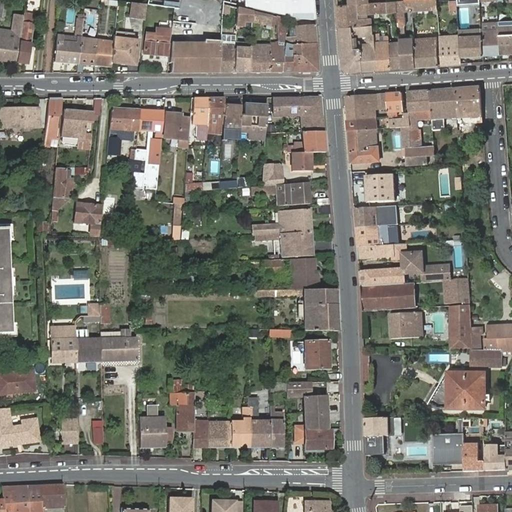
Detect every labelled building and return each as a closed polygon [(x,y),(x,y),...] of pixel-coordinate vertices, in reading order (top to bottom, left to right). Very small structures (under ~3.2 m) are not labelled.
[(245,0),(246,8),(299,20),(314,19),(312,0),(245,0)] [(398,11),(397,0),(369,2),(350,3),(337,4),(339,26),(371,25),(371,18),(359,18),(359,14),(398,11)] [(438,14),(437,0),(411,0),(413,12),(414,36),(415,39),(415,45),(416,67),(439,65),(437,36),(433,37),(434,42),(418,44),(418,38),(416,10),(434,9),(435,14),(438,14)] [(147,6),(131,4),(129,19),(145,21),(147,6)] [(238,9),(224,6),(223,14),(237,17),(238,9)] [(254,13),(246,11),(238,9),(237,17),(237,22),(253,24),(254,13)] [(459,30),(458,12),(452,13),(455,44),(441,45),(442,65),(462,63),(462,56),(459,30)] [(271,17),(254,13),(253,24),(271,26),(271,17)] [(35,16),(24,14),(24,17),(23,21),(34,23),(35,16)] [(23,21),(24,17),(14,16),(12,15),(10,32),(16,33),(16,29),(22,30),(23,24),(23,21)] [(287,45),(286,20),(278,18),(280,45),(287,45)] [(511,19),(498,21),(499,28),(501,53),(511,52),(511,19)] [(22,30),(18,64),(28,65),(33,26),(34,23),(23,21),(23,24),(22,30)] [(77,37),(58,35),(55,62),(79,65),(82,37),(83,24),(79,23),(77,37)] [(371,25),(339,26),(342,66),(347,72),(377,69),(375,48),(358,48),(358,51),(355,52),(354,41),(358,41),(358,35),(374,34),(373,25),(371,25)] [(316,44),(315,27),(295,27),(295,45),(316,44)] [(462,56),(483,54),(481,30),(481,28),(459,30),(462,56)] [(501,53),(499,28),(481,30),(483,54),(501,53)] [(0,60),(18,64),(22,30),(16,29),(16,33),(14,42),(9,42),(10,32),(0,30),(0,60)] [(168,58),(171,31),(158,30),(158,36),(148,35),(147,44),(145,55),(168,58)] [(392,68),(402,68),(402,66),(402,65),(400,40),(400,37),(400,36),(390,37),(392,68)] [(95,67),(98,39),(82,37),(79,65),(95,67)] [(375,48),(377,69),(392,68),(390,37),(384,38),(384,47),(375,48)] [(138,42),(114,38),(114,41),(111,63),(135,65),(138,42)] [(111,63),(114,41),(98,39),(95,67),(111,69),(111,63)] [(408,67),(416,67),(415,45),(415,39),(400,40),(402,65),(407,65),(408,67)] [(236,41),(221,40),(221,43),(218,74),(233,74),(235,43),(236,41)] [(197,42),(172,42),(170,61),(168,74),(170,74),(194,74),(197,47),(197,42)] [(218,74),(221,43),(204,42),(197,42),(197,47),(194,74),(208,74),(218,74)] [(251,49),(251,45),(235,43),(233,74),(248,74),(251,49)] [(316,44),(295,45),(296,57),(281,57),(282,74),(317,74),(318,71),(316,44)] [(281,57),(280,48),(270,48),(270,51),(269,74),(282,74),(281,57)] [(248,74),(269,74),(270,51),(251,49),(248,74)] [(481,88),(455,90),(457,122),(457,125),(483,124),(481,88)] [(457,122),(455,90),(431,92),(433,122),(434,134),(446,132),(445,119),(453,118),(453,122),(457,122)] [(433,122),(431,92),(408,94),(410,116),(410,124),(419,123),(433,122)] [(404,116),(403,94),(387,95),(389,119),(393,119),(404,118),(404,116)] [(389,119),(387,95),(347,98),(349,121),(375,120),(383,120),(387,119),(389,119)] [(208,99),(194,98),(192,125),(196,125),(195,140),(205,140),(205,133),(206,126),(208,99)] [(216,131),(221,132),(222,104),(223,98),(208,99),(206,126),(216,126),(216,131)] [(302,134),(323,133),(320,98),(273,98),(272,118),(299,118),(300,134),(302,134)] [(63,99),(49,99),(46,133),(56,133),(58,114),(62,114),(63,99)] [(222,104),(221,132),(239,133),(241,105),(222,104)] [(242,134),(263,135),(265,107),(244,105),(242,134)] [(138,109),(111,107),(107,155),(119,156),(120,140),(132,141),(133,131),(136,132),(138,109)] [(8,127),(38,127),(38,109),(0,109),(0,123),(7,123),(8,127)] [(163,112),(138,109),(136,132),(155,132),(155,140),(153,140),(151,164),(152,164),(151,174),(158,175),(163,112)] [(90,150),(93,115),(94,112),(64,110),(62,139),(79,140),(79,149),(90,150)] [(165,144),(187,147),(190,119),(182,117),(182,115),(168,114),(165,144)] [(404,121),(393,122),(393,119),(389,119),(387,119),(388,130),(402,129),(410,128),(410,124),(410,116),(404,116),(404,118),(404,121)] [(349,131),(375,130),(376,130),(375,120),(349,121),(348,121),(349,131)] [(423,140),(422,133),(420,133),(419,123),(410,124),(410,128),(412,151),(421,150),(420,140),(423,140)] [(216,131),(216,126),(206,126),(205,133),(220,134),(221,132),(216,131)] [(408,166),(413,166),(412,151),(410,128),(402,129),(403,152),(406,152),(408,166)] [(349,131),(351,164),(380,163),(379,147),(376,147),(375,130),(349,131)] [(152,132),(148,132),(146,152),(134,150),(133,160),(141,161),(145,161),(144,175),(140,175),(132,174),(131,189),(143,190),(143,187),(146,187),(146,190),(157,190),(158,175),(151,174),(152,164),(151,164),(153,140),(151,140),(152,132)] [(310,154),(325,154),(323,133),(302,134),(302,147),(285,148),(286,154),(292,154),(310,154)] [(224,141),(222,161),(233,161),(235,142),(224,141)] [(427,158),(435,157),(435,150),(421,150),(412,151),(413,166),(427,166),(427,158)] [(311,173),(310,154),(292,154),(292,174),(311,173)] [(141,161),(133,160),(132,174),(140,175),(141,161)] [(260,186),(264,186),(275,185),(281,185),(280,167),(278,165),(261,166),(260,186)] [(56,172),(53,212),(58,212),(71,200),(64,199),(65,192),(72,192),(72,181),(65,180),(65,172),(56,172)] [(182,173),(183,183),(190,182),(189,173),(182,173)] [(366,209),(380,208),(379,203),(396,202),(395,176),(365,177),(366,209)] [(281,185),(275,185),(276,206),(309,204),(309,184),(281,185)] [(315,200),(316,207),(329,206),(328,199),(315,200)] [(90,237),(100,237),(102,204),(76,202),(73,224),(93,225),(93,228),(91,229),(90,237)] [(356,229),(383,227),(383,215),(391,214),(391,208),(380,208),(366,209),(354,210),(356,229)] [(265,234),(310,232),(309,210),(281,211),(281,227),(265,228),(265,234)] [(48,224),(39,224),(40,235),(48,235),(48,224)] [(383,247),(389,247),(388,227),(383,227),(356,229),(357,249),(383,247)] [(8,228),(0,228),(0,332),(12,332),(8,228)] [(312,256),(310,232),(265,234),(253,235),(253,238),(282,239),(282,257),(312,256)] [(404,270),(359,273),(360,288),(404,285),(405,285),(408,284),(407,274),(422,273),(423,283),(433,283),(452,281),(451,267),(422,269),(421,254),(406,255),(405,245),(402,246),(404,270)] [(383,247),(357,249),(358,259),(358,263),(384,261),(383,247)] [(282,261),(260,262),(260,276),(292,276),(292,292),(313,292),(313,272),(309,272),(309,260),(291,260),(291,270),(282,271),(282,261)] [(465,300),(470,299),(469,281),(453,281),(453,304),(465,303),(465,300)] [(362,313),(363,313),(415,310),(414,286),(360,289),(362,313)] [(261,293),(254,293),(254,298),(255,298),(303,298),(304,319),(284,319),(284,329),(304,328),(304,333),(337,332),(336,291),(313,292),(292,292),(261,293)] [(101,316),(101,304),(91,304),(91,316),(101,316)] [(450,322),(451,350),(474,350),(472,329),(471,307),(449,308),(449,317),(445,317),(445,322),(450,322)] [(142,325),(150,325),(150,313),(142,314),(142,325)] [(420,314),(390,316),(391,340),(422,338),(420,314)] [(101,316),(91,316),(81,317),(77,322),(77,327),(77,330),(77,340),(78,363),(102,363),(101,340),(101,316)] [(52,364),(78,363),(77,340),(77,330),(77,327),(52,327),(52,341),(52,364)] [(488,351),(501,351),(504,351),(511,351),(511,327),(492,329),(492,346),(488,346),(488,351)] [(472,329),(474,350),(483,351),(482,335),(484,335),(484,328),(472,329)] [(101,340),(102,363),(128,361),(127,339),(101,340)] [(137,361),(137,339),(127,339),(128,361),(137,361)] [(327,341),(304,342),(305,370),(328,369),(327,341)] [(504,351),(470,351),(470,369),(503,369),(504,351)] [(0,393),(35,391),(33,370),(1,373),(0,372),(0,393)] [(485,374),(450,373),(449,408),(486,409),(485,374)] [(172,391),(180,392),(182,382),(173,380),(172,391)] [(312,396),(312,383),(288,384),(288,391),(288,397),(312,396)] [(192,392),(192,385),(182,384),(182,391),(192,392)] [(288,384),(270,384),(270,392),(288,391),(288,384)] [(445,408),(445,395),(437,390),(429,402),(440,408),(445,408)] [(194,422),(195,393),(163,394),(164,404),(176,404),(177,432),(194,432),(194,422)] [(327,396),(305,397),(306,427),(306,431),(309,431),(329,430),(327,396)] [(251,397),(251,422),(251,447),(270,447),(270,421),(259,422),(259,397),(251,397)] [(270,406),(270,421),(270,447),(285,447),(285,421),(285,413),(276,413),(276,406),(270,406)] [(9,408),(0,408),(0,446),(0,447),(16,445),(17,441),(23,441),(25,444),(40,441),(37,420),(23,421),(23,426),(12,427),(9,408)] [(164,418),(139,418),(140,448),(165,447),(164,418)] [(395,420),(366,420),(366,438),(390,438),(395,438),(395,420)] [(62,446),(78,446),(78,421),(61,422),(62,446)] [(209,448),(209,422),(194,422),(194,432),(194,449),(209,448)] [(231,448),(231,422),(209,422),(209,448),(231,448)] [(251,447),(251,422),(231,422),(231,448),(251,447)] [(306,431),(306,427),(295,427),(296,443),(304,443),(304,439),(309,439),(309,431),(306,431)] [(331,430),(309,431),(309,439),(304,439),(304,443),(304,452),(331,452),(331,430)] [(464,446),(464,435),(434,435),(435,465),(465,464),(464,446)] [(391,455),(390,438),(366,438),(367,456),(391,455)] [(499,445),(485,445),(485,462),(486,472),(507,471),(506,456),(499,456),(499,445)] [(479,446),(464,446),(465,464),(465,473),(486,472),(485,462),(479,462),(479,446)] [(42,485),(43,509),(64,508),(62,484),(42,485)] [(43,511),(43,509),(42,485),(27,486),(28,506),(28,511),(43,511)] [(28,511),(28,506),(27,486),(1,488),(2,500),(2,507),(2,511),(28,511)] [(168,511),(191,511),(192,500),(169,499),(168,511)] [(212,500),(211,511),(240,511),(240,507),(234,507),(234,501),(212,500)] [(253,511),(276,511),(277,503),(254,503),(253,511)] [(306,503),(305,511),(328,511),(329,504),(306,503)]
